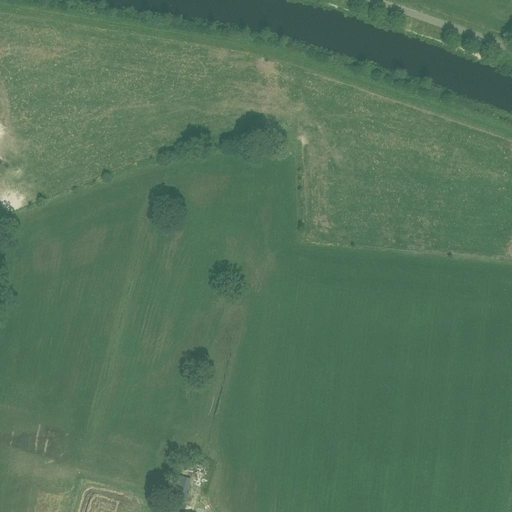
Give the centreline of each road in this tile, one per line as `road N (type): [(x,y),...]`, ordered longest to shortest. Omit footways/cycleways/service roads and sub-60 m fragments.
road 1 (track): [(511,133),(289,58),(0,5)]
road 2 (unclassified): [(511,50),(368,0)]
